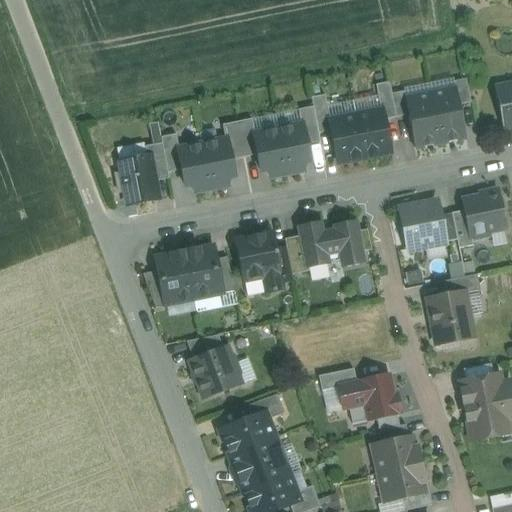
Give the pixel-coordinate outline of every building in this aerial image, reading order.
[(470,103),(466,80),(453,83),(455,90),(459,106),(470,103)] [(389,83),(375,86),(380,111),(382,111),(384,121),(396,118),(392,95),(389,83)] [(511,85),(495,89),(503,129),(511,126),(511,85)] [(455,90),(430,95),(440,144),(448,142),(448,143),(456,141),(465,139),(459,106),(455,90)] [(404,92),(392,95),(396,118),(408,116),(405,100),(406,100),(404,92)] [(406,100),(405,100),(408,116),(415,149),(424,147),(424,148),(432,146),(440,144),(430,95),(406,100)] [(325,96),(311,99),(313,108),(318,134),(331,131),(329,121),(330,121),(325,96)] [(313,108),(298,111),(301,125),(302,125),(306,146),(320,143),(318,134),(313,108)] [(380,111),(355,116),(364,159),(390,154),(384,121),(382,111),(380,111)] [(330,121),(329,121),(331,131),(338,164),(364,159),(355,116),(330,121)] [(251,120),(222,126),(225,141),(226,140),(231,161),(257,156),(253,135),(254,135),(251,120)] [(254,135),(253,135),(257,156),(261,172),(265,172),(269,174),(270,178),(303,171),(302,168),(305,164),(310,163),(306,146),(302,125),(301,125),(254,135)] [(176,135),(161,138),(162,144),(167,174),(181,171),(177,150),(179,150),(176,135)] [(179,150),(177,150),(181,171),(185,188),(189,187),(194,190),(195,193),(227,187),(226,183),(229,179),(234,178),(231,161),(226,140),(225,141),(179,150)] [(162,144),(145,147),(146,157),(150,157),(155,182),(169,179),(167,174),(162,144)] [(146,157),(119,163),(121,175),(115,176),(119,193),(124,192),(127,206),(154,201),(152,189),(156,188),(155,182),(150,157),(146,157)] [(497,190),(484,193),(479,194),(480,197),(462,201),(464,212),(470,241),(471,241),(489,237),(489,233),(505,230),(497,190)] [(428,204),(399,210),(408,252),(445,244),(440,217),(438,210),(433,211),(429,209),(428,204)] [(464,212),(451,214),(457,241),(458,249),(473,247),(471,241),(470,241),(464,212)] [(451,214),(440,217),(445,244),(457,241),(451,214)] [(355,224),(335,228),(336,233),(322,235),(320,225),(299,229),(301,237),(307,268),(308,267),(327,264),(327,261),(341,258),(342,267),(363,262),(355,224)] [(271,235),(236,242),(244,280),(263,277),(266,293),(273,292),(276,292),(276,291),(283,290),(275,252),(271,235)] [(301,237),(285,240),(287,250),(292,275),(309,272),(308,267),(307,268),(301,237)] [(211,248),(186,253),(185,252),(194,300),(221,295),(222,295),(215,261),(213,247),(211,247),(211,248)] [(287,250),(275,252),(281,283),(293,281),(292,275),(287,250)] [(184,253),(157,259),(156,258),(155,258),(158,272),(165,306),(166,306),(194,300),(185,252),(184,252),(184,253)] [(227,258),(215,261),(222,295),(221,295),(221,296),(234,294),(227,258)] [(158,272),(143,275),(156,309),(166,307),(166,306),(165,306),(158,272)] [(476,276),(443,282),(446,297),(464,293),(464,295),(480,291),(476,276)] [(446,297),(428,301),(436,346),(439,345),(440,350),(458,347),(457,342),(472,338),(464,295),(464,293),(446,297)] [(218,336),(186,343),(193,361),(223,350),(218,336)] [(193,361),(190,363),(203,399),(241,385),(238,377),(239,373),(234,358),(230,356),(227,349),(223,350),(193,361)] [(338,387),(356,383),(353,370),(318,377),(321,391),(338,387)] [(356,383),(338,387),(342,411),(348,410),(352,425),(376,420),(396,415),(401,414),(396,395),(393,395),(389,376),(356,383)] [(499,376),(460,383),(470,438),(486,435),(492,438),(500,436),(505,431),(509,430),(507,416),(511,415),(511,387),(501,389),(499,376)] [(277,395),(247,407),(251,418),(264,413),(267,421),(284,414),(277,395)] [(251,418),(220,430),(230,456),(274,439),(267,421),(264,413),(251,418)] [(379,432),(399,427),(396,415),(376,420),(379,432)] [(399,427),(379,432),(381,443),(408,437),(406,426),(399,427)] [(381,443),(372,445),(378,475),(422,465),(418,448),(414,449),(412,437),(408,437),(381,443)] [(274,439),(230,456),(244,494),(289,477),(274,439)] [(422,465),(378,475),(385,504),(400,501),(425,495),(424,494),(422,483),(425,482),(422,465)] [(289,477),(244,494),(250,511),(274,511),(289,506),(299,503),(295,493),(289,477)] [(312,487),(295,493),(299,503),(289,506),(291,511),(307,511),(320,507),(312,487)] [(511,492),(490,498),(492,510),(503,507),(511,505),(511,492)] [(425,495),(400,501),(401,511),(404,511),(406,511),(431,506),(428,493),(424,494),(425,495)]
